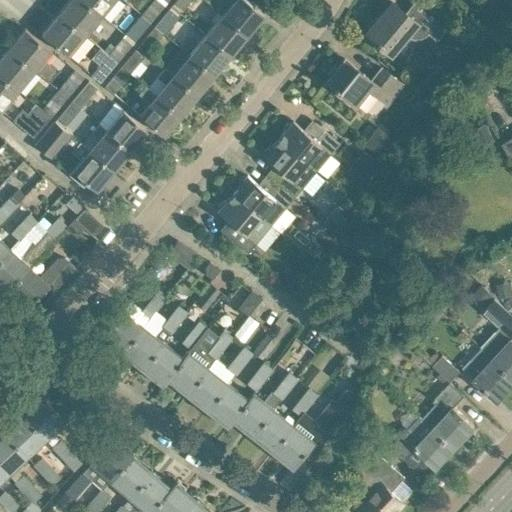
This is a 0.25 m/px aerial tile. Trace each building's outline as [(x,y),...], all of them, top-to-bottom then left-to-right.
[(85,34),(101,14),(84,0),(67,0),(58,12),(85,34)] [(84,0),(101,14),(113,0),(84,0)] [(164,0),(152,0),(141,14),(150,22),(167,2),(164,0)] [(183,9),(190,0),(175,0),(174,2),(183,9)] [(247,0),(229,0),(232,2),(222,13),(223,14),(247,34),(264,13),(247,0)] [(420,36),(427,31),(436,39),(450,23),(422,0),(414,0),(405,12),(392,1),(366,31),(376,40),(376,41),(380,44),(380,43),(390,52),(405,35),(413,37),(420,36)] [(154,25),(163,33),(177,16),(169,8),(154,25)] [(68,55),(85,34),(58,12),(41,32),(68,55)] [(134,41),(150,22),(141,14),(124,33),(134,41)] [(231,53),(247,34),(223,14),(207,34),(231,53)] [(150,49),(163,33),(154,25),(140,42),(150,49)] [(7,47),(34,70),(51,49),(24,27),(7,47)] [(117,61),(134,41),(124,33),(115,45),(110,41),(104,49),(108,53),(117,61)] [(213,74),(231,53),(207,34),(190,54),(213,74)] [(0,74),(18,89),(34,70),(7,47),(0,55),(0,74)] [(130,72),(144,55),(135,48),(121,65),(130,72)] [(100,82),(117,61),(108,53),(90,74),(100,82)] [(197,94),(213,74),(190,54),(174,74),(197,94)] [(326,73),(329,76),(327,79),(334,86),(334,87),(338,90),(339,89),(358,104),(359,104),(356,101),(367,87),(387,102),(402,83),(381,67),(371,79),(344,58),(338,65),(335,63),(326,73)] [(114,93),(130,72),(121,65),(104,85),(114,93)] [(164,66),(156,76),(165,84),(157,94),(181,114),(197,94),(174,74),(164,66)] [(67,97),(84,76),(74,68),(57,89),(67,97)] [(0,109),(1,110),(18,89),(0,74),(0,109)] [(71,101),(80,108),(97,87),(89,79),(71,101)] [(181,114),(147,86),(145,84),(139,93),(150,102),(140,115),(164,134),(181,114)] [(51,117),(67,97),(57,89),(41,109),(51,117)] [(418,97),(409,107),(419,115),(427,105),(418,97)] [(66,124),(80,108),(71,101),(57,117),(66,124)] [(41,109),(40,109),(34,104),(26,113),(21,109),(12,119),(24,129),(34,137),(51,117),(41,109)] [(130,149),(147,129),(123,108),(106,129),(130,149)] [(55,120),(35,144),(50,156),(70,132),(55,120)] [(324,123),(321,127),(315,122),(307,131),(293,120),(290,123),(287,121),(280,135),(278,137),(316,170),(339,142),(333,136),(336,134),(324,123)] [(130,149),(106,129),(99,123),(92,132),(98,137),(89,148),(89,149),(113,170),(130,149)] [(499,137),(493,126),(464,143),(471,153),(481,147),(482,147),(499,137)] [(293,197),(316,170),(278,137),(275,141),(263,149),(266,153),(263,156),(277,167),(269,176),(293,197)] [(511,137),(503,143),(511,157),(511,137)] [(89,149),(89,148),(80,140),(71,151),(81,159),(68,174),(83,186),(87,181),(97,190),(113,170),(89,149)] [(362,150),(347,167),(366,183),(380,165),(362,150)] [(293,197),(269,176),(261,186),(247,174),(245,177),(241,176),(235,189),(233,192),(260,215),(271,224),(293,197)] [(16,188),(10,194),(19,203),(25,197),(16,188)] [(252,224),(260,215),(233,192),(230,195),(218,204),(220,207),(218,210),(231,221),(223,232),(247,252),(263,233),(252,224)] [(10,194),(0,204),(0,222),(0,223),(19,203),(10,194)] [(343,194),(335,204),(344,212),(352,202),(343,194)] [(77,214),(85,206),(73,196),(66,204),(77,214)] [(84,227),(93,235),(103,224),(85,206),(77,214),(74,218),(84,227)] [(333,208),(322,221),(337,233),(344,218),(333,208)] [(19,240),(34,224),(38,220),(29,212),(10,231),(19,240)] [(58,217),(47,229),(48,230),(56,237),(65,228),(67,225),(58,217)] [(84,227),(74,218),(67,225),(65,228),(71,234),(78,233),(84,227)] [(34,224),(19,240),(11,249),(0,259),(0,284),(6,290),(29,266),(56,237),(55,237),(48,230),(44,234),(34,224)] [(319,228),(315,233),(315,239),(320,243),(320,248),(326,253),(336,235),(326,226),(325,228),(319,228)] [(0,239),(0,259),(11,249),(0,239)] [(188,267),(197,254),(177,239),(167,252),(188,267)] [(53,290),(75,266),(66,257),(56,257),(39,275),(29,266),(6,290),(25,308),(46,285),(47,286),(48,285),(53,290)] [(208,261),(205,266),(205,273),(212,278),(219,268),(208,261)] [(302,282),(294,292),(303,300),(312,290),(302,282)] [(211,283),(196,301),(205,308),(220,290),(211,283)] [(511,284),(511,283),(497,285),(499,299),(511,297),(511,284)] [(472,296),(483,306),(493,295),(482,285),(472,296)] [(141,308),(130,300),(123,309),(122,309),(101,335),(122,352),(143,325),(150,316),(151,317),(168,295),(158,287),(141,308)] [(252,313),(260,293),(246,288),(239,308),(252,313)] [(511,312),(495,297),(485,308),(503,324),(482,347),(511,374),(511,312)] [(178,303),(162,325),(170,331),(171,332),(188,310),(178,303)] [(432,304),(422,316),(429,321),(436,321),(443,313),(432,304)] [(198,337),(207,325),(199,318),(181,341),(190,348),(198,337)] [(142,367),(163,341),(170,331),(162,325),(161,325),(154,334),(143,325),(122,352),(142,367)] [(219,335),(210,347),(218,353),(232,335),(223,329),(219,335)] [(266,334),(253,351),(262,358),(275,341),(266,334)] [(183,357),(162,383),(162,384),(168,376),(188,391),(208,366),(218,353),(210,347),(198,337),(190,348),(183,357)] [(142,367),(162,383),(183,357),(164,342),(163,341),(142,367)] [(236,374),(253,352),(243,344),(226,367),(235,373),(236,374)] [(498,400),(511,384),(511,374),(482,347),(480,349),(492,359),(483,369),(471,358),(463,367),(475,378),(498,400)] [(433,364),(450,380),(460,370),(443,353),(433,364)] [(274,368),(263,360),(246,382),(256,390),(274,368)] [(208,366),(188,391),(208,407),(228,382),(208,366)] [(253,392),(227,425),(233,417),(253,433),(273,408),(281,397),(282,398),(298,377),(288,370),(272,390),(271,389),(262,400),(253,392)] [(424,415),(456,445),(475,424),(454,405),(465,394),(450,380),(434,399),(437,401),(424,415)] [(227,425),(253,392),(252,392),(247,398),(228,382),(208,407),(227,422),(226,424),(227,425)] [(300,415),(303,411),(317,393),(309,386),(291,407),(300,415)] [(292,466),(302,474),(356,395),(354,393),(347,387),(335,401),(332,399),(315,421),(303,411),(300,415),(293,424),(273,449),(292,464),(291,465),(292,466)] [(45,437),(63,420),(64,420),(40,395),(22,412),(45,437)] [(293,424),(273,408),(253,433),(273,449),(293,424)] [(26,455),(45,437),(22,412),(3,430),(26,455)] [(423,416),(421,414),(408,428),(407,427),(387,449),(397,458),(400,454),(405,458),(416,468),(427,457),(437,466),(456,445),(424,415),(423,416)] [(15,465),(26,455),(3,430),(0,432),(0,465),(7,472),(15,480),(14,481),(31,499),(34,501),(42,493),(23,473),(15,465)] [(110,479),(131,454),(113,438),(114,437),(112,436),(90,461),(91,462),(83,471),(82,470),(64,491),(57,499),(68,509),(75,500),(73,498),(91,478),(99,469),(110,479)] [(61,438),(51,446),(72,469),(78,464),(81,460),(69,447),(61,438)] [(317,470),(328,455),(319,450),(309,464),(317,470)] [(403,500),(413,489),(402,479),(405,476),(377,450),(352,478),(371,496),(360,508),(364,511),(394,511),(404,501),(403,500)] [(129,495),(150,471),(131,454),(110,479),(129,495)] [(42,455),(33,464),(52,484),(53,483),(57,488),(63,481),(59,477),(61,476),(42,455)] [(148,511),(169,488),(150,471),(129,495),(148,511)] [(148,511),(182,511),(195,497),(176,480),(169,488),(154,506),(153,507),(148,511)] [(102,487),(84,507),(88,511),(93,511),(110,494),(102,487)] [(20,502),(4,489),(0,493),(0,501),(12,511),(20,502)] [(182,511),(212,511),(195,497),(182,511)] [(36,511),(41,507),(34,501),(31,499),(20,511),(36,511)] [(121,503),(113,511),(128,511),(130,511),(121,503)]
